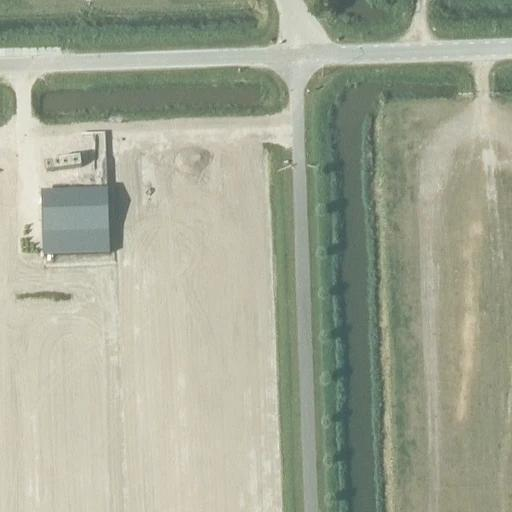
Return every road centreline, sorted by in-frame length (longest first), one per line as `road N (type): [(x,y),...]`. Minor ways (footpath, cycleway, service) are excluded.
road 1 (unclassified): [(0,68),(294,59)]
road 2 (unclassified): [(511,51),(294,59)]
